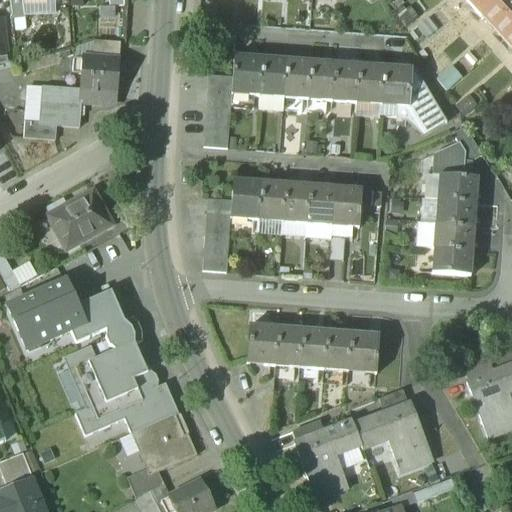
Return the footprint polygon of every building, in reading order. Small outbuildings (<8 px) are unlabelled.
[(25,20),(22,0),(10,0),(13,22),(25,20)] [(511,1),(511,0),(464,0),(463,2),(482,22),(484,20),(511,50),(511,1)] [(119,45),(94,43),(93,60),(118,62),(119,45)] [(93,60),(82,59),(80,93),(79,102),(81,102),(89,103),(89,107),(101,108),(102,98),(116,99),(119,62),(118,62),(93,60)] [(261,62),(235,60),(235,59),(233,59),(231,91),(231,98),(232,98),(232,97),(259,99),(261,62)] [(285,64),(261,62),(259,99),(283,100),(285,64)] [(310,66),(285,64),(283,100),(307,102),(310,66)] [(334,67),(310,66),(307,102),(331,104),(334,67)] [(445,91),(461,77),(452,66),(436,79),(445,91)] [(358,69),(334,67),(331,104),(355,106),(358,69)] [(382,71),(358,69),(355,106),(380,107),(380,102),(382,71)] [(446,124),(413,70),(413,72),(412,72),(409,110),(408,110),(415,122),(415,123),(423,135),(444,123),(445,125),(446,124)] [(409,72),(383,71),(382,71),(380,102),(396,103),(396,109),(397,109),(406,110),(406,111),(408,110),(409,110),(412,72),(412,71),(410,71),(409,72)] [(232,79),(208,78),(207,90),(231,91),(232,79)] [(41,90),(28,89),(25,123),(39,124),(41,90)] [(80,93),(41,90),(39,124),(39,126),(56,128),(56,129),(79,130),(81,102),(79,102),(80,93)] [(231,91),(207,90),(206,102),(230,104),(231,98),(231,91)] [(230,104),(206,102),(205,114),(229,116),(230,104)] [(396,103),(380,102),(380,107),(379,118),(396,119),(397,109),(396,109),(396,103)] [(229,116),(205,114),(204,126),(228,128),(229,116)] [(25,123),(24,140),(55,143),(56,129),(56,128),(39,126),(39,124),(25,123)] [(228,128),(204,126),(203,138),(228,140),(228,128)] [(465,130),(452,136),(458,146),(459,146),(471,164),(481,157),(465,130)] [(228,140),(203,138),(203,150),(227,151),(228,140)] [(458,146),(433,157),(431,179),(437,180),(438,178),(469,181),(471,164),(459,146),(458,146)] [(431,179),(426,178),(424,201),(438,202),(439,181),(437,181),(437,180),(431,179)] [(469,181),(438,178),(437,180),(437,181),(439,181),(438,202),(473,205),(474,195),(476,196),(477,181),(469,181)] [(260,187),(233,185),(234,184),(232,184),(231,204),(230,216),(230,221),(231,221),(231,220),(258,222),(260,187)] [(284,189),(260,187),(258,222),(282,224),(284,189)] [(308,191),(284,189),(282,224),(306,226),(308,191)] [(333,193),(308,191),(306,226),(330,228),(333,193)] [(380,209),(379,192),(368,192),(368,210),(380,209)] [(360,195),(333,193),(330,228),(357,230),(357,231),(358,231),(361,194),(360,194),(360,195)] [(92,194),(46,219),(65,254),(82,245),(79,239),(108,222),(92,194)] [(231,204),(207,202),(206,214),(230,216),(231,204)] [(473,205),(438,202),(436,227),(471,229),(472,218),(474,218),(475,205),(473,205)] [(230,216),(206,214),(205,226),(229,227),(230,221),(230,216)] [(229,227),(205,226),(204,238),(228,239),(229,227)] [(471,229),(436,227),(434,251),(470,253),(470,244),(472,244),(474,229),(471,229)] [(228,239),(204,238),(203,250),(227,251),(228,239)] [(227,251),(203,250),(203,262),(226,263),(227,251)] [(470,253),(434,251),(432,275),(430,274),(430,276),(470,279),(470,277),(468,277),(469,268),(471,268),(472,253),(470,253)] [(11,274),(2,257),(0,257),(0,277),(9,294),(19,288),(11,274)] [(226,263),(203,262),(202,274),(225,275),(226,263)] [(29,264),(11,274),(19,288),(37,279),(29,264)] [(75,346),(89,340),(75,310),(67,290),(66,287),(9,312),(27,355),(71,337),(75,346)] [(110,294),(75,310),(89,340),(106,332),(124,325),(110,294)] [(124,325),(106,332),(106,341),(110,350),(116,354),(133,346),(141,343),(141,336),(137,327),(131,321),(124,325)] [(268,330),(251,329),(251,328),(250,328),(247,367),(249,367),(249,363),(265,364),(264,368),(275,369),(278,331),(277,331),(277,332),(268,332),(268,330)] [(292,333),(292,332),(278,331),(275,369),(299,371),(302,333),(301,332),(301,334),(292,333)] [(316,333),(302,333),(299,371),(323,372),(326,334),(325,334),(325,336),(316,335),(316,333)] [(341,335),(326,334),(323,372),(347,374),(350,336),(349,337),(341,337),(341,335)] [(366,337),(350,336),(347,374),(347,376),(349,376),(349,370),(364,371),(364,375),(374,376),(374,378),(376,378),(379,338),(377,338),(377,339),(366,339),(366,337)] [(94,363),(88,366),(105,404),(105,406),(141,390),(136,380),(146,376),(133,346),(116,354),(94,363)] [(89,411),(105,404),(88,366),(94,363),(90,353),(67,363),(89,411)] [(486,359),(463,368),(469,384),(492,375),(486,359)] [(469,384),(466,385),(487,441),(511,432),(511,409),(507,396),(511,394),(511,367),(492,375),(469,384)] [(141,390),(143,396),(153,392),(153,385),(150,380),(146,376),(136,380),(141,390)] [(153,392),(143,396),(141,390),(105,406),(105,404),(89,411),(75,417),(85,439),(124,421),(130,436),(177,416),(164,387),(153,392)] [(402,392),(378,401),(383,415),(407,406),(402,392)] [(383,415),(352,427),(360,447),(361,451),(388,441),(400,473),(431,461),(410,405),(407,406),(383,415)] [(177,416),(130,436),(146,472),(149,479),(157,476),(196,458),(187,437),(184,439),(175,418),(178,417),(177,416)] [(319,423),(292,434),(296,444),(323,433),(319,423)] [(296,444),(294,444),(316,501),(347,489),(335,457),(360,447),(352,427),(350,423),(323,433),(296,444)] [(20,456),(0,464),(0,476),(7,493),(31,483),(20,456)] [(146,472),(126,481),(135,501),(163,488),(157,476),(149,479),(146,472)] [(42,511),(31,483),(7,493),(0,495),(0,511),(42,511)] [(168,499),(167,500),(168,502),(156,507),(158,511),(213,511),(200,484),(168,499)] [(163,488),(135,501),(136,504),(140,511),(158,511),(156,507),(168,502),(167,500),(168,499),(163,488)]
